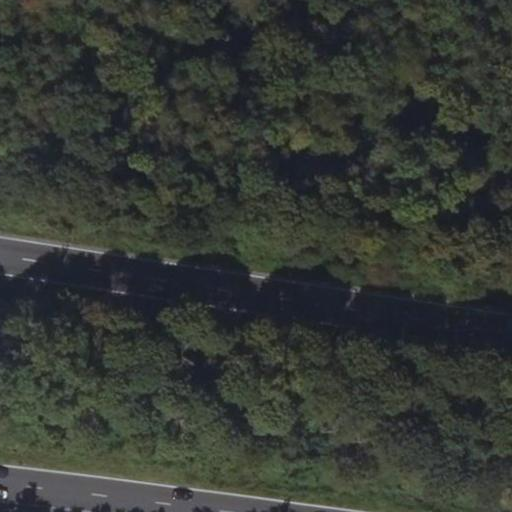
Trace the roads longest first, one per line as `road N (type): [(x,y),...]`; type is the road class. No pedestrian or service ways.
road 1 (trunk): [(511,336),(0,257)]
road 2 (trunk): [(0,483),(235,511)]
